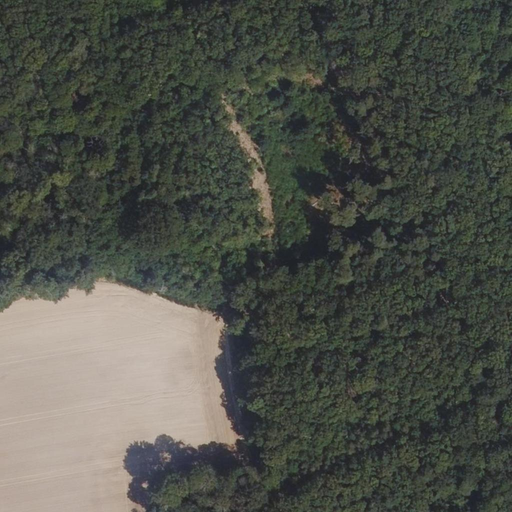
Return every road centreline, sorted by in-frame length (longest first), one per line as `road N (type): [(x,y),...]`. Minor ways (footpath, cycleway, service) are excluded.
road 1 (track): [(117,0),(132,75),(192,170),(231,309),(266,511)]
road 2 (track): [(231,309),(122,281),(0,300)]
